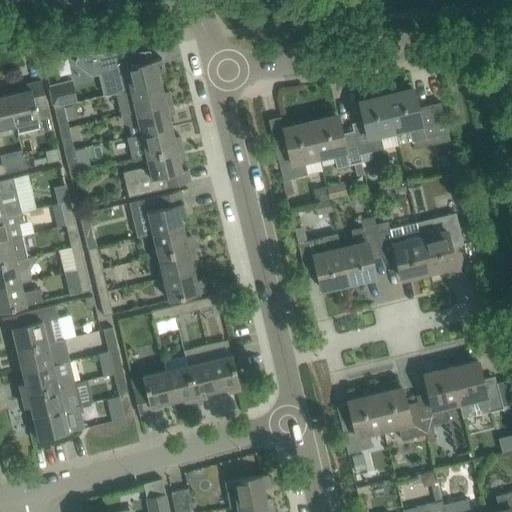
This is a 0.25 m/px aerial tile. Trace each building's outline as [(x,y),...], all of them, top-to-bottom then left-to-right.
[(95,56),(77,58),(78,66),(80,66),(80,68),(92,75),(99,74),(111,71),(117,93),(161,82),(158,71),(164,70),(161,58),(153,60),(148,61),(145,51),(95,56)] [(19,92),(8,94),(15,124),(38,118),(41,131),(53,129),(42,80),(18,86),(19,92)] [(116,93),(121,115),(172,103),(169,91),(163,93),(161,82),(117,93),(116,93)] [(49,85),(55,107),(64,105),(58,83),(49,85)] [(386,95),(395,130),(409,127),(413,141),(429,137),(437,135),(430,104),(429,105),(431,111),(419,113),(413,88),(386,95)] [(0,127),(15,124),(8,94),(0,96),(0,127)] [(380,134),(395,130),(386,95),(359,101),(365,126),(353,129),(355,137),(359,154),(377,150),(383,149),(380,134)] [(169,115),(175,114),(172,103),(121,115),(122,123),(128,125),(138,122),(141,134),(171,126),(169,115)] [(67,121),(64,105),(55,107),(58,123),(67,121)] [(337,115),(311,121),(319,157),(333,153),(336,168),(361,162),(359,155),(359,154),(355,137),(343,139),(337,115)] [(323,171),(319,157),(311,121),(283,128),(289,152),(278,155),(273,133),(273,131),(271,132),(272,133),(283,180),(303,176),(307,174),(323,171)] [(174,137),(171,126),(141,134),(131,136),(126,138),(131,159),(147,155),(182,147),(180,135),(174,137)] [(68,127),(60,129),(65,152),(73,150),(68,127)] [(431,143),(449,139),(448,133),(437,135),(429,137),(431,143)] [(179,160),(185,158),(182,147),(147,155),(150,168),(152,176),(125,183),(128,196),(167,187),(171,186),(191,181),(188,169),(182,171),(179,160)] [(48,162),(59,160),(57,148),(45,151),(46,156),(32,160),(34,166),(48,162)] [(71,174),(78,172),(73,150),(65,152),(71,174)] [(24,159),(2,164),(4,173),(26,168),(24,159)] [(363,173),(361,162),(353,163),(356,174),(363,173)] [(462,190),(458,172),(446,175),(449,193),(462,190)] [(0,216),(21,212),(16,189),(13,177),(0,180),(0,216)] [(394,192),(406,189),(404,182),(392,185),(394,192)] [(328,199),(327,194),(325,187),(312,190),(315,202),(328,199)] [(180,215),(186,214),(180,190),(161,195),(156,196),(134,201),(137,214),(148,211),(148,214),(153,232),(153,233),(183,226),(180,215)] [(328,199),(347,194),(345,190),(327,194),(328,199)] [(66,225),(75,223),(70,200),(61,202),(61,203),(64,218),(55,220),(57,227),(66,225)] [(0,240),(22,235),(19,223),(24,222),(21,212),(0,216),(0,240)] [(456,213),(416,222),(428,272),(455,265),(449,240),(461,237),(457,218),(456,213)] [(416,222),(378,232),(381,248),(383,256),(395,253),(401,278),(428,272),(416,222)] [(70,240),(79,238),(75,223),(66,225),(70,240)] [(88,248),(97,246),(91,224),(83,226),(88,248)] [(354,244),(340,247),(349,283),(376,276),(370,251),(381,248),(378,232),(375,224),(365,226),(351,229),(354,244)] [(183,226),(153,233),(158,255),(194,247),(191,235),(185,236),(183,226)] [(317,238),(298,242),(304,267),(316,264),(322,289),(349,283),(340,247),(337,233),(321,237),(317,238)] [(0,263),(27,257),(22,235),(0,240),(0,263)] [(77,269),(85,267),(80,245),(71,247),(77,269)] [(97,246),(88,248),(94,271),(102,269),(97,246)] [(61,249),(66,271),(75,269),(70,247),(61,249)] [(158,255),(164,277),(194,270),(191,259),(197,258),(194,247),(158,255)] [(29,270),(34,263),(32,256),(30,257),(28,257),(27,257),(0,263),(0,286),(21,282),(31,279),(29,270)] [(91,290),(85,267),(77,269),(82,292),(91,290)] [(169,300),(184,296),(205,291),(202,279),(196,281),(194,270),(164,277),(169,300)] [(99,293),(108,291),(104,275),(95,277),(99,293)] [(21,282),(0,286),(0,310),(41,301),(39,289),(24,293),(21,282)] [(110,303),(108,291),(99,293),(104,316),(113,314),(110,303)] [(198,309),(201,309),(220,304),(218,295),(195,300),(198,309)] [(182,313),(198,309),(195,300),(180,304),(182,313)] [(11,351),(64,339),(59,318),(58,318),(54,304),(3,316),(6,328),(12,327),(15,338),(9,339),(11,351)] [(153,320),(175,315),(173,306),(151,311),(153,320)] [(103,329),(108,351),(117,349),(112,327),(103,329)] [(69,361),(67,350),(64,339),(11,351),(14,362),(20,361),(23,372),(69,361)] [(113,374),(123,371),(117,349),(108,351),(113,374)] [(241,390),(232,354),(210,359),(217,390),(227,387),(229,393),(241,390)] [(196,401),(187,365),(185,356),(163,361),(165,370),(172,400),(183,398),(185,404),(196,401)] [(187,365),(196,401),(207,398),(206,392),(217,390),(210,359),(187,365)] [(478,360),(451,367),(460,403),(463,417),(503,407),(498,383),(497,382),(484,385),(482,377),(478,360)] [(19,384),(22,395),(74,383),(69,361),(23,372),(25,382),(19,384)] [(445,406),(460,403),(451,367),(424,373),(430,398),(418,401),(427,439),(433,438),(436,437),(433,424),(449,420),(445,406)] [(131,378),(135,395),(139,415),(163,409),(162,403),(172,400),(165,370),(131,378)] [(119,396),(128,393),(124,378),(115,380),(119,396)] [(511,395),(508,380),(498,383),(503,407),(511,405),(511,395)] [(80,405),(74,383),(22,395),(25,407),(31,405),(33,416),(63,409),(80,405)] [(419,441),(427,439),(418,401),(420,409),(408,412),(402,387),(375,393),(384,429),(397,426),(400,440),(418,436),(419,441)] [(132,410),(129,397),(128,393),(119,396),(120,399),(123,412),(132,410)] [(384,429),(375,393),(348,400),(354,425),(342,428),(348,452),(372,447),(368,433),(384,429)] [(36,427),(30,428),(33,440),(69,431),(74,430),(85,428),(80,405),(63,409),(33,416),(36,427)] [(356,472),(366,470),(362,453),(351,456),(356,472)] [(434,471),(428,472),(419,474),(413,476),(414,483),(421,481),(422,487),(431,485),(437,484),(434,471)] [(225,481),(228,501),(230,508),(238,507),(266,501),(265,500),(263,487),(269,486),(269,487),(270,486),(268,474),(225,481)] [(442,500),(441,497),(439,487),(432,489),(435,502),(416,507),(416,511),(444,511),(442,500)] [(171,492),(175,511),(193,511),(188,488),(171,492)] [(499,511),(497,511),(511,511),(511,491),(495,496),(499,511)] [(169,511),(165,493),(164,494),(146,497),(149,511),(169,511)] [(446,496),(441,497),(442,500),(444,511),(471,511),(468,498),(448,503),(446,496)] [(266,501),(238,507),(239,511),(267,511),(273,510),(274,511),(275,511),(272,498),(265,500),(266,501)]
